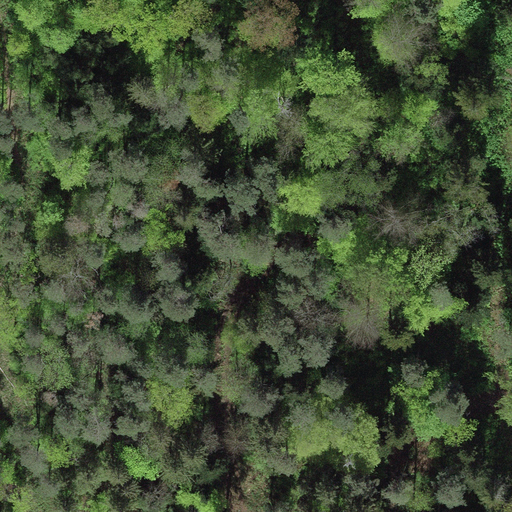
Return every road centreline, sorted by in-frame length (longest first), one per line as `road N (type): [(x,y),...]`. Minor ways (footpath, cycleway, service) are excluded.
road 1 (track): [(511,405),(497,371),(492,268),(503,86),(499,0)]
road 2 (track): [(41,511),(0,394)]
